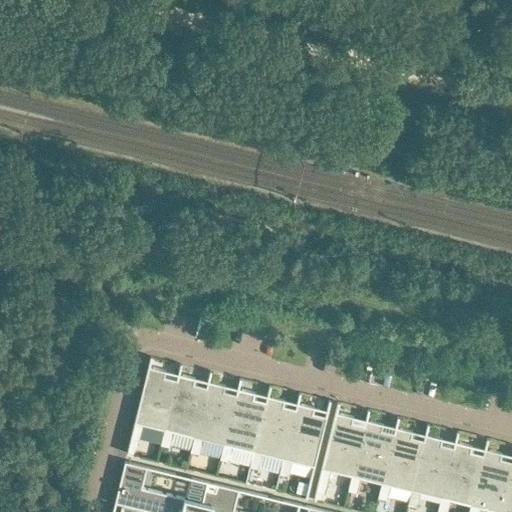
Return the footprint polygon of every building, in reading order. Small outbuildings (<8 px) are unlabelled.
[(150,356),(126,453),(130,454),(132,454),(132,453),(128,452),(132,437),(139,439),(143,424),(164,429),(176,380),(163,377),(164,372),(165,372),(166,371),(149,366),(152,356),(150,356)] [(176,380),(164,429),(160,444),(169,446),(173,431),(193,437),(205,387),(193,384),(194,379),(195,379),(195,378),(179,374),(181,364),(180,363),(176,380)] [(203,439),(223,444),(235,394),(222,391),(224,386),(225,386),(225,385),(209,381),(211,371),(210,370),(205,387),(193,437),(190,451),(199,454),(203,439)] [(232,446),(253,451),(265,402),(252,399),(253,393),(255,394),(255,392),(238,388),(241,378),(239,378),(235,394),(223,444),(219,459),(229,461),(232,446)] [(268,395),(271,385),(269,385),(265,402),(253,451),(249,466),(258,468),(262,453),(283,458),(295,409),(282,406),(283,401),(284,401),(285,400),(268,395)] [(295,409),(283,458),(279,473),(288,476),(292,461),(312,466),(305,497),(306,497),(330,400),(328,400),(324,416),(311,413),(313,408),(314,408),(314,407),(298,403),(300,393),(299,392),(295,409)] [(337,412),(339,402),(338,402),(314,499),(315,499),(317,491),(325,493),(331,470),(351,475),(363,426),(350,423),(352,418),(353,418),(353,416),(337,412)] [(367,420),(369,410),(367,409),(363,426),(351,475),(348,490),(356,492),(355,495),(356,495),(360,477),(381,482),(393,433),(380,430),(381,425),(383,425),(383,424),(367,420)] [(396,427),(399,417),(397,416),(393,433),(381,482),(377,497),(386,500),(390,485),(411,490),(423,440),(410,437),(411,432),(412,432),(413,431),(396,427)] [(426,434),(428,424),(427,424),(423,440),(411,490),(407,505),(416,507),(420,492),(440,497),(453,448),(440,444),(441,439),(442,440),(442,438),(426,434)] [(456,441),(458,431),(457,431),(453,448),(440,497),(437,511),(446,511),(449,499),(470,504),(482,455),(469,452),(471,447),(472,447),(472,445),(456,441)] [(485,449),(488,439),(486,438),(482,455),(470,504),(468,511),(477,511),(479,507),(500,511),(511,462),(499,459),(500,454),(502,454),(502,453),(485,449)] [(124,461),(114,502),(155,511),(211,511),(218,484),(216,483),(214,490),(204,488),(201,501),(141,487),(147,466),(128,462),(124,461)] [(511,511),(511,461),(511,462),(500,511),(499,511),(511,511)] [(308,511),(310,506),(308,506),(306,511),(302,511),(296,511),(295,511),(244,511),(233,509),(238,489),(218,484),(211,511),(308,511)]
